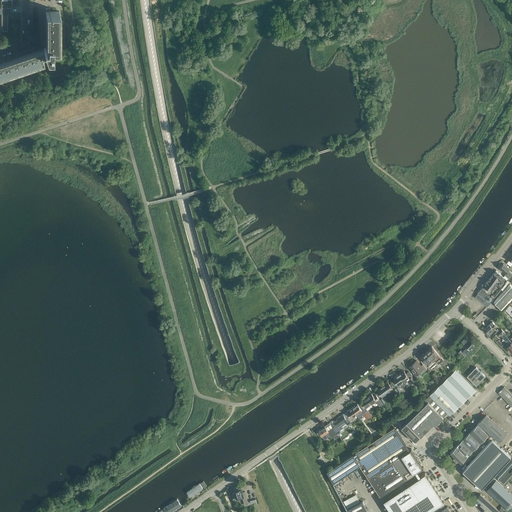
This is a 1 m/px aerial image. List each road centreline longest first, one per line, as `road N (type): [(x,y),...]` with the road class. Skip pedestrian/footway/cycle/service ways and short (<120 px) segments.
road 1 (tertiary): [(184,511),(392,364),(455,309)]
road 2 (unclassified): [(437,461),(435,444),(511,367)]
